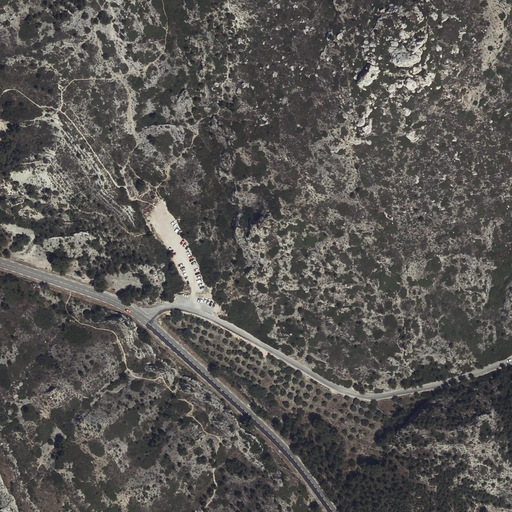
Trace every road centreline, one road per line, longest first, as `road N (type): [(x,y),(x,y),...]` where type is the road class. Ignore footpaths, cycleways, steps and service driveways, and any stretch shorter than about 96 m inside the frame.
road 1 (unclassified): [(141,316),(166,307),(197,312),(356,395),(414,392),(511,360)]
road 2 (tertiary): [(141,316),(259,422),(333,511)]
road 3 (tertiary): [(0,262),(141,316)]
